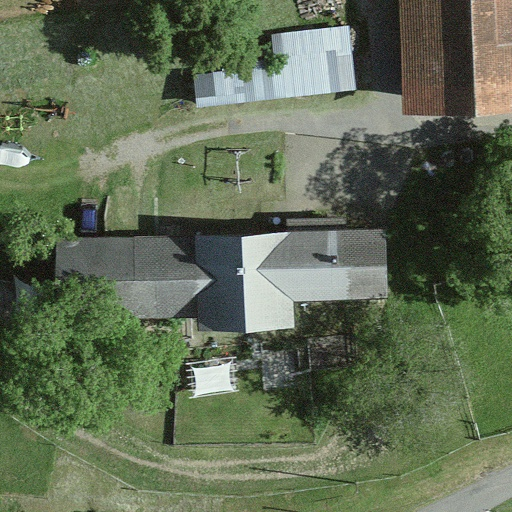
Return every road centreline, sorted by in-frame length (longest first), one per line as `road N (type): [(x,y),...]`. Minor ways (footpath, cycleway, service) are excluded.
road 1 (track): [(91,161),(261,121),(511,132)]
road 2 (track): [(375,0),(391,131)]
